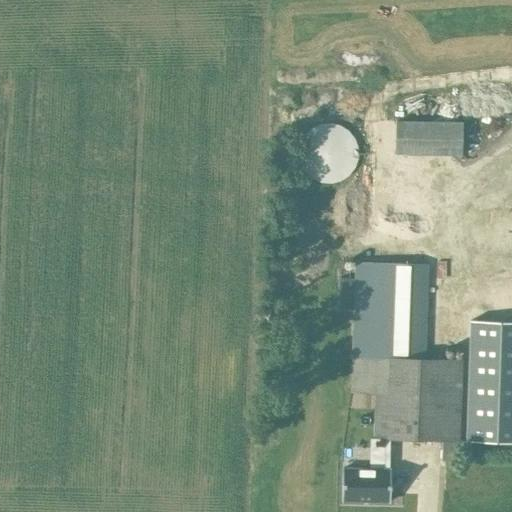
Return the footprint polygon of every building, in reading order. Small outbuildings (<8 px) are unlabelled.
[(462,157),(463,122),(396,120),(395,155),(462,157)] [(334,183),(341,180),(347,176),(351,171),(355,165),(357,159),(358,151),(357,144),(354,138),(350,132),(345,128),(338,124),(331,122),(324,122),(317,124),(311,127),(305,131),(301,137),(298,143),(297,150),(297,157),(299,164),(303,171),(307,176),(313,180),(320,182),(327,183),(334,183)] [(339,277),(338,308),(353,308),(349,393),(374,394),(373,441),(391,442),(441,445),(440,459),(465,460),(465,439),(460,439),(463,358),(425,358),(428,262),(354,260),(354,278),(339,277)] [(511,320),(476,320),(474,440),(511,441),(511,320)] [(341,469),(340,507),(391,508),(392,469),(390,469),(391,442),(373,441),(368,441),(367,470),(341,469)] [(442,465),(441,492),(511,493),(511,466),(442,465)]
